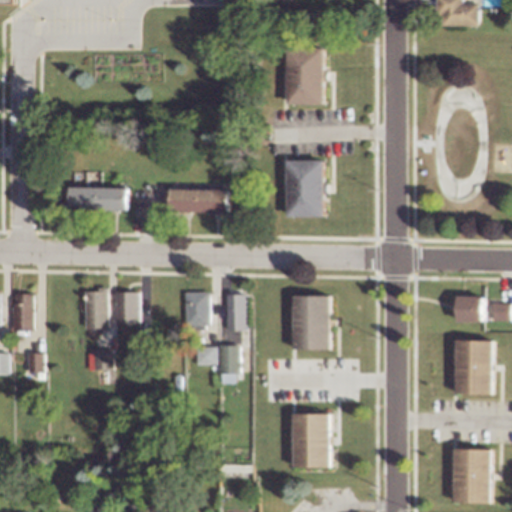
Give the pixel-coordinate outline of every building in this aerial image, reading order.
[(462,0),(437,0),(438,25),(480,26),(480,3),(463,3),(462,0)] [(325,104),(326,50),(289,50),(288,104),(325,104)] [(326,160),(289,160),(289,216),(326,216),(326,160)] [(129,211),(130,188),(70,187),(70,210),(129,211)] [(230,212),(231,190),(172,188),(172,211),(230,212)] [(85,291),(85,327),(108,328),(109,288),(98,287),(98,292),(85,291)] [(117,323),(139,322),(139,292),(116,292),(117,323)] [(210,292),(185,292),(186,325),(210,325),(210,292)] [(34,293),(13,294),(14,330),(35,329),(34,293)] [(227,294),(228,331),(247,330),(246,294),(227,294)] [(295,349),(332,349),(332,295),(294,296),(295,349)] [(458,321),(484,322),(485,296),(458,296),(458,321)] [(511,302),(494,303),(494,321),(511,320),(511,302)] [(128,360),(145,361),(145,339),(128,338),(128,360)] [(495,340),(458,340),(457,394),(494,394),(495,340)] [(240,345),(220,345),(220,383),(235,383),(235,373),(240,373),(240,345)] [(217,364),(216,346),(196,347),(197,365),(217,364)] [(113,349),(88,350),(88,370),(113,370),(113,349)] [(0,374),(9,374),(9,352),(0,352),(0,374)] [(28,372),(44,372),(44,353),(28,352),(28,372)] [(295,467),(332,467),(332,414),(296,413),(295,467)] [(493,503),(494,449),(457,448),(455,502),(493,503)]
